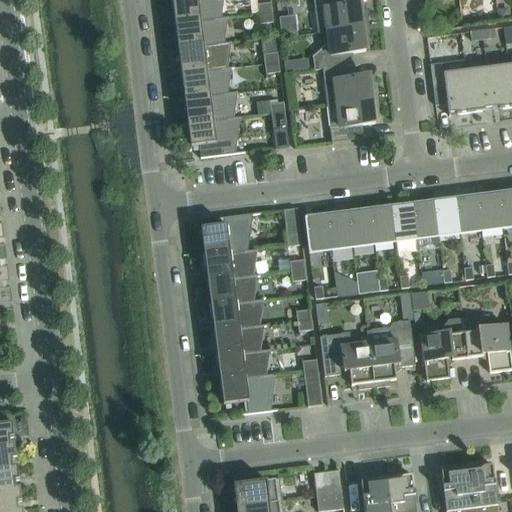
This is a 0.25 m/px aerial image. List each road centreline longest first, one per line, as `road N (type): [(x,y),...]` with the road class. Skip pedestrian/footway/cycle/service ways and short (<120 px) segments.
road 1 (residential): [(190,465),(511,424)]
road 2 (residential): [(52,383),(12,117)]
road 3 (residential): [(157,209),(413,176)]
road 4 (residential): [(190,465),(157,209)]
road 5 (residential): [(157,209),(132,0)]
road 6 (residential): [(413,176),(407,0)]
road 7 (residential): [(68,511),(52,383)]
